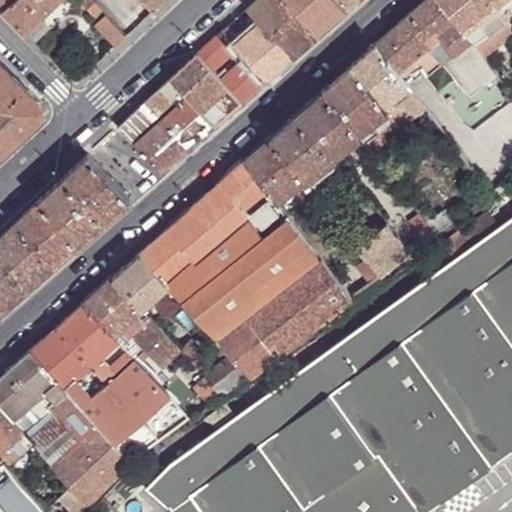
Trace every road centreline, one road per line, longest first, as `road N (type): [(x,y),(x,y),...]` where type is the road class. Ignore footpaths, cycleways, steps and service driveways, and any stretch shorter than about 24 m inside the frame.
road 1 (tertiary): [(0,343),(386,0)]
road 2 (tertiary): [(207,0),(81,118)]
